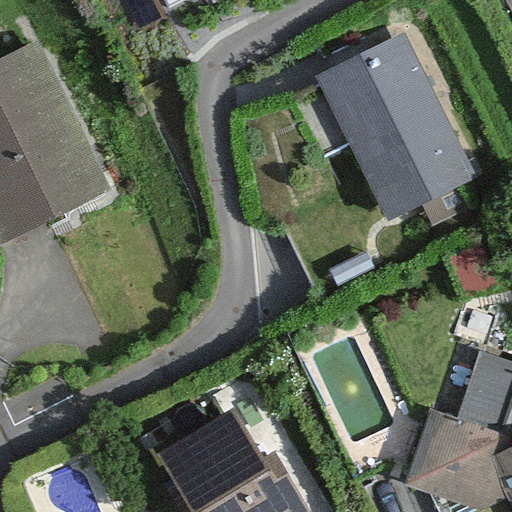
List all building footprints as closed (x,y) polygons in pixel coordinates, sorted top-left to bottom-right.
[(410,31),(322,73),(392,219),(480,177),(410,31)] [(46,34),(0,55),(0,219),(8,235),(117,183),(46,34)] [(501,424),(511,390),(511,355),(480,345),(458,410),(501,424)] [(309,511),(242,402),(164,450),(201,511),(309,511)] [(511,434),(437,405),(412,479),(493,507),(511,497),(511,434)]
